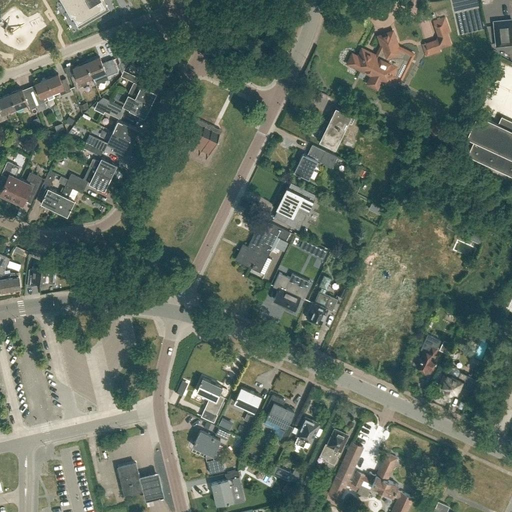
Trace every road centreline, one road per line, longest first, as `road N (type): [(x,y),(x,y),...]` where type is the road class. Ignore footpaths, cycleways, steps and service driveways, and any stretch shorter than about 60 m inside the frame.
road 1 (residential): [(176,313),(229,328),(511,458)]
road 2 (unclassified): [(176,313),(276,102)]
road 3 (residential): [(86,232),(117,213),(179,88),(205,54)]
road 4 (unclassified): [(180,511),(158,411),(176,313)]
road 5 (residential): [(177,6),(0,76)]
road 6 (unclassified): [(0,314),(66,302),(176,313)]
